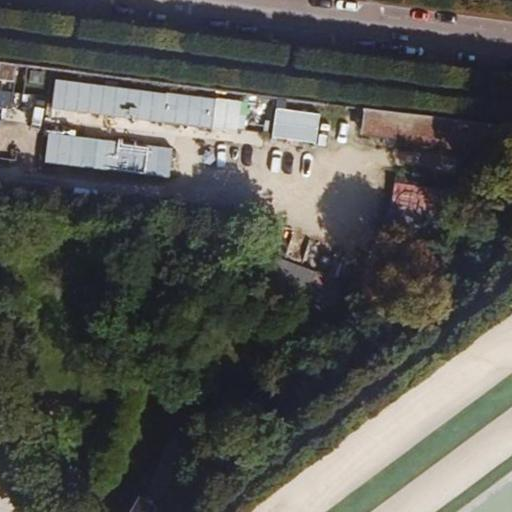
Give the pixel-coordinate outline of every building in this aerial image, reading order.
[(49,83),(47,113),(210,126),(213,96),(49,83)] [(171,146),(41,134),(45,96),(15,93),(13,119),(41,121),(37,163),(168,175),(171,146)] [(236,131),(238,101),(222,100),(220,130),(236,131)] [(493,148),(497,122),(362,105),(358,133),(469,146),(493,148)] [(487,190),(493,148),(469,146),(463,187),(487,190)] [(0,178),(9,179),(12,161),(0,158),(0,178)] [(141,490),(129,511),(160,511),(166,503),(141,490)]
